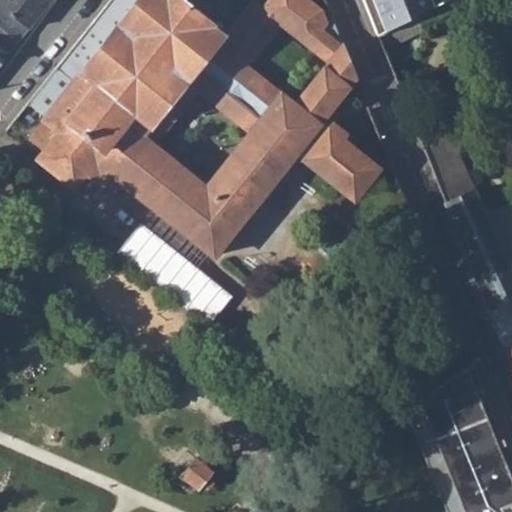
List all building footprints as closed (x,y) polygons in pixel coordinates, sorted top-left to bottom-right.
[(0,0),(0,2),(2,4),(30,26),(50,0),(0,0)] [(109,0),(27,105),(44,117),(28,137),(43,150),(36,158),(72,187),(84,171),(123,122),(141,135),(215,39),(218,42),(223,35),(212,26),(213,25),(200,17),(208,5),(200,0),(109,0)] [(215,39),(141,135),(123,122),(84,171),(100,185),(110,173),(154,208),(213,255),(298,149),(304,154),(300,159),(352,200),(377,168),(341,139),(344,133),(323,116),(356,76),(327,6),(318,8),(308,0),(268,0),(264,5),(257,0),(250,0),(223,35),(218,42),(215,39)] [(441,3),(439,0),(364,0),(378,35),(415,16),(441,3)] [(0,6),(0,27),(18,41),(30,26),(2,4),(0,6)] [(378,35),(383,48),(420,28),(415,16),(378,35)] [(0,50),(6,55),(18,41),(0,27),(0,50)] [(418,132),(457,228),(486,214),(445,122),(418,132)] [(511,272),(486,214),(457,228),(511,364),(511,272)] [(211,321),(234,292),(142,221),(120,250),(211,321)] [(445,362),(453,376),(474,367),(467,350),(445,362)] [(511,511),(511,460),(474,367),(453,376),(412,406),(406,411),(447,511),(511,511)] [(406,411),(412,406),(398,388),(360,417),(374,435),(406,411)] [(215,479),(213,473),(214,471),(196,457),(181,476),(199,490),(201,488),(205,488),(209,487),(213,485),(215,479)]
